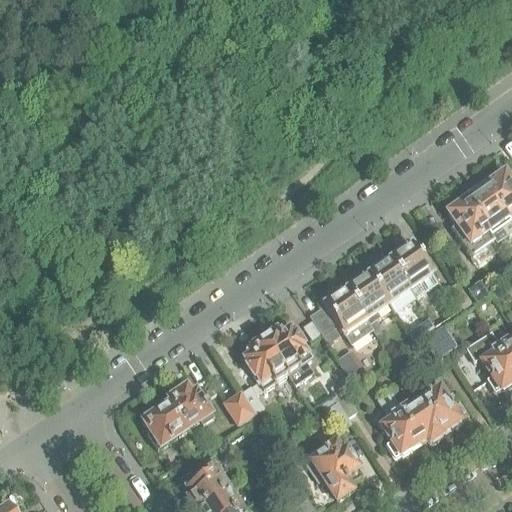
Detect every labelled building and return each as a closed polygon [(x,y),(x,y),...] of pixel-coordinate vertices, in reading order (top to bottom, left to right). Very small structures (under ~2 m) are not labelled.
[(511,220),(511,187),(505,177),(485,192),(507,224),(508,223),(511,220)] [(507,224),(485,192),(475,198),(474,197),(466,202),(467,204),(466,205),(491,242),(492,241),(503,233),(508,240),(511,237),(511,229),(511,227),(508,223),(507,224)] [(491,242),(466,205),(447,219),(455,230),(450,233),(470,261),(487,250),(494,245),(492,241),(491,242)] [(438,288),(412,250),(398,260),(399,262),(391,267),(415,304),(438,288)] [(415,304),(391,267),(382,273),(381,271),(368,280),(388,309),(394,318),(415,304)] [(388,309),(368,280),(354,289),(355,292),(347,297),(372,335),(374,338),(374,337),(377,341),(386,336),(382,330),(380,331),(376,324),(375,325),(370,318),(373,316),(375,318),(388,309)] [(479,286),(467,295),(477,309),(489,300),(479,286)] [(471,309),(457,289),(447,296),(461,316),(471,309)] [(372,335),(347,297),(339,303),(337,301),(323,311),(342,340),(344,339),(351,350),(368,338),(372,335)] [(321,339),(312,326),(302,332),(311,346),(321,339)] [(457,351),(445,332),(444,330),(433,338),(446,358),(457,351)] [(511,344),(508,347),(507,345),(506,345),(501,337),(500,338),(496,331),(489,335),(495,344),(498,351),(511,372),(511,344)] [(422,341),(417,332),(407,337),(413,347),(422,341)] [(313,363),(296,339),(294,340),(290,334),(286,337),(284,333),(280,333),(263,344),(287,381),(288,380),(294,391),(313,378),(306,368),(313,363)] [(339,342),(334,334),(322,342),(328,350),(339,342)] [(495,344),(489,335),(482,339),(488,349),(493,345),(495,344)] [(446,358),(433,338),(423,344),(437,365),(446,358)] [(287,381),(263,344),(246,355),(245,359),(247,363),(244,365),(248,371),(264,396),(287,381)] [(511,388),(511,372),(498,351),(477,364),(483,373),(484,372),(491,383),(486,387),(495,400),(500,397),(502,396),(503,397),(511,391),(511,390),(511,388)] [(362,378),(349,358),(338,365),(347,379),(351,386),(362,378)] [(210,388),(204,392),(210,402),(216,398),(210,388)] [(264,414),(249,392),(240,399),(254,421),(264,414)] [(466,423),(458,409),(453,412),(443,397),(444,397),(441,392),(421,406),(442,439),(450,434),(451,435),(460,429),(459,428),(461,427),(461,426),(466,423)] [(215,426),(196,397),(191,401),(186,393),(168,405),(170,408),(187,433),(200,425),(206,433),(215,426)] [(357,417),(343,397),(334,403),(347,423),(357,417)] [(391,397),(386,401),(392,409),(397,407),(391,397)] [(254,421),(240,399),(224,409),(241,434),(255,425),(253,421),(254,421)] [(386,401),(386,399),(378,405),(390,422),(377,431),(381,438),(382,437),(390,449),(386,452),(394,465),(399,461),(400,462),(401,461),(402,462),(412,456),(411,455),(419,449),(398,417),(392,409),(386,401)] [(347,423),(334,403),(321,411),(339,439),(352,431),(347,423)] [(442,439),(421,406),(411,412),(409,409),(398,417),(419,449),(426,445),(429,449),(431,448),(432,450),(442,443),(441,442),(443,441),(442,439)] [(187,433),(170,408),(159,416),(157,412),(140,424),(150,438),(146,440),(157,456),(189,436),(187,433)] [(263,436),(255,425),(241,434),(248,445),(263,436)] [(362,482),(346,458),(345,457),(340,459),(334,450),(321,457),(324,461),(308,471),(319,488),(322,486),(337,507),(352,497),(348,491),(362,482)] [(204,511),(228,497),(220,485),(223,483),(211,464),(180,483),(187,494),(187,495),(191,502),(188,504),(193,511),(204,511)] [(242,511),(239,508),(236,510),(228,497),(204,511),(242,511)] [(289,511),(292,511),(304,504),(301,500),(287,509),(289,511)] [(304,504),(292,511),(312,511),(307,502),(304,504)]
